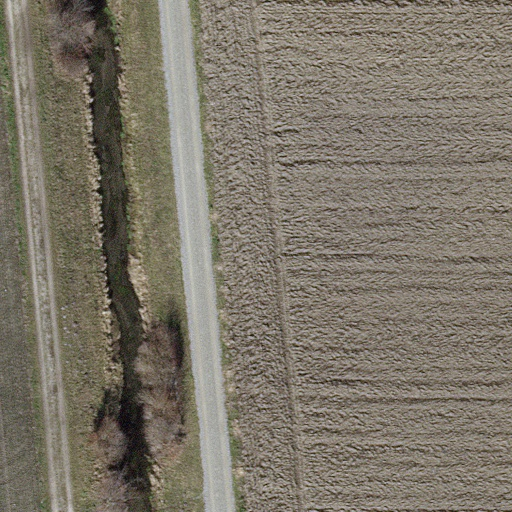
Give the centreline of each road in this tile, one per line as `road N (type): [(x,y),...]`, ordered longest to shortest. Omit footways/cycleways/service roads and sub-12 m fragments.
road 1 (track): [(64,511),(17,0)]
road 2 (track): [(182,0),(227,511)]
